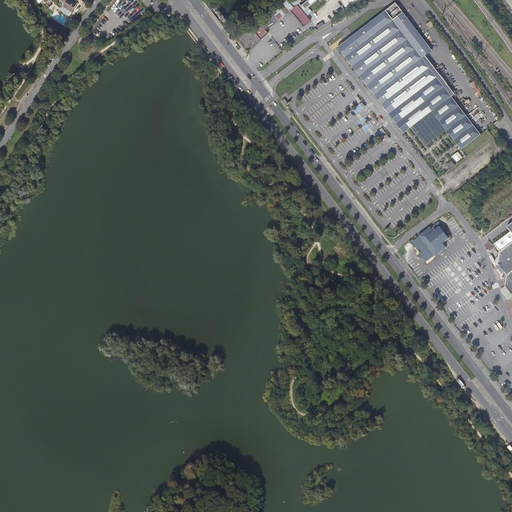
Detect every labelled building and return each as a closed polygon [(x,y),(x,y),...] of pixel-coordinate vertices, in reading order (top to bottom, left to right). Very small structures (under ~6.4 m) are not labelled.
[(77,0),(66,0),(62,6),(63,7),(61,10),(69,16),(72,12),(72,13),(79,2),(77,1),(77,0)] [(272,13),(253,28),(261,40),(268,33),(266,31),(290,11),(303,26),(310,20),(297,5),(302,1),(300,0),(289,0),(288,1),(288,0),(287,0),(287,1),(285,2),(284,2),(272,13)] [(341,0),(348,9),(362,0),(341,0)] [(396,1),(338,46),(389,113),(418,91),(433,110),(462,148),(481,133),(437,76),(422,57),(425,54),(432,49),(396,1)] [(425,54),(422,57),(437,76),(440,73),(425,54)] [(418,91),(389,113),(404,132),(433,110),(418,91)] [(457,161),(463,157),(458,151),(453,155),(457,161)] [(430,227),(419,236),(435,256),(446,248),(443,243),(451,237),(442,225),(434,232),(430,227)] [(417,237),(412,240),(416,246),(421,243),(417,237)] [(511,271),(511,243),(499,254),(499,257),(501,257),(501,264),(499,265),(502,270),(507,276),(511,271)]
